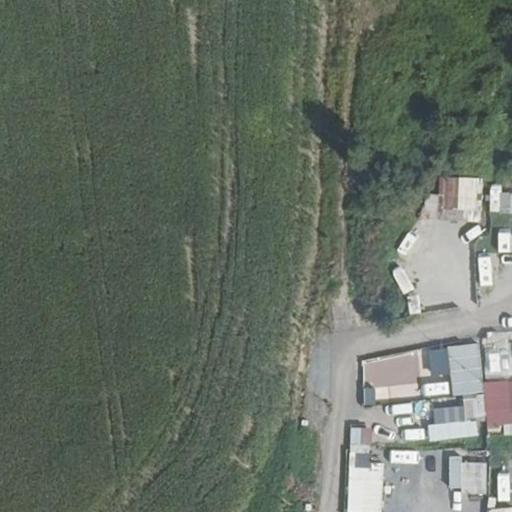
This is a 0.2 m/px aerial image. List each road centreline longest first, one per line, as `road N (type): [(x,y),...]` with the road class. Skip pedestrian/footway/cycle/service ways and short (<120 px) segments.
road 1 (track): [(361,0),(336,343)]
road 2 (track): [(511,309),(336,343)]
road 3 (unclassified): [(329,511),(336,343)]
